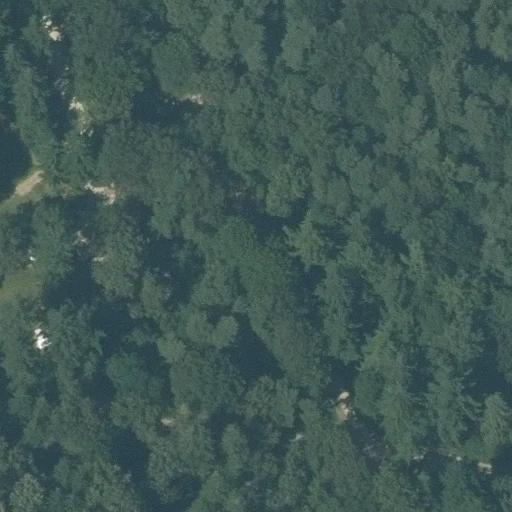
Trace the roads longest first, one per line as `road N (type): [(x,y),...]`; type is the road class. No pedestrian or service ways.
road 1 (track): [(165,11),(260,241),(374,454)]
road 2 (track): [(165,11),(45,20),(78,139),(100,276)]
road 3 (track): [(374,454),(0,409)]
